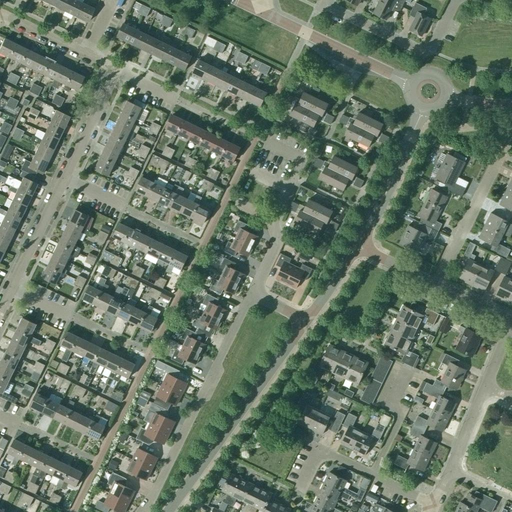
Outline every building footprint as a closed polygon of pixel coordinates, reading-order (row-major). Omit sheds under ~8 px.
[(69,0),(56,0),(53,7),(64,12),(69,0)] [(82,3),(76,0),(69,0),(64,12),(75,18),(82,3)] [(379,0),(373,14),(387,20),(394,4),(402,8),(405,0),(379,0)] [(142,16),(146,7),(134,2),(132,6),(140,9),(138,13),(142,16)] [(94,9),(82,3),(75,18),(87,23),(94,9)] [(426,8),(415,3),(409,16),(416,19),(410,31),(421,36),(430,18),(423,15),(426,8)] [(150,9),(146,7),(142,16),(146,18),(150,9)] [(165,26),(168,18),(164,16),(160,24),(165,26)] [(173,20),(168,18),(165,26),(169,28),(173,20)] [(186,22),(182,20),(178,28),(181,29),(183,28),(186,22)] [(129,44),(136,29),(124,23),(117,38),(129,44)] [(187,37),(191,29),(186,27),(183,35),(187,37)] [(147,34),(136,29),(129,44),(140,49),(147,34)] [(195,31),(191,29),(187,37),(191,39),(195,31)] [(158,40),(147,34),(140,49),(151,55),(158,40)] [(0,53),(9,58),(15,45),(4,39),(0,47),(0,53)] [(170,45),(158,40),(151,55),(162,60),(170,45)] [(217,52),(221,44),(217,42),(213,50),(217,52)] [(226,46),(221,44),(217,52),(222,54),(226,46)] [(20,64),(27,50),(15,45),(9,58),(20,64)] [(181,51),(170,45),(162,60),(174,65),(181,51)] [(31,69),(38,56),(27,50),(20,64),(31,69)] [(192,56),(181,51),(174,65),(185,71),(192,56)] [(240,63),(244,55),(239,53),(236,61),(240,63)] [(248,57),(244,55),(240,63),(244,65),(248,57)] [(42,75),(49,61),(38,56),(31,69),(42,75)] [(204,80),(211,65),(199,60),(192,74),(204,80)] [(54,80),(60,66),(49,61),(42,75),(54,80)] [(258,72),(262,74),(266,66),(262,64),(258,72)] [(222,71),(211,65),(204,80),(215,85),(222,71)] [(65,85),(72,72),(60,66),(54,80),(65,85)] [(266,66),(262,74),(266,76),(270,68),(266,66)] [(226,91),(233,76),(222,71),(215,85),(226,91)] [(83,78),(72,72),(65,85),(63,90),(68,93),(70,88),(76,91),(83,78)] [(11,83),(15,75),(10,73),(6,81),(11,83)] [(19,77),(15,75),(11,83),(15,85),(19,77)] [(244,81),(233,76),(226,91),(237,96),(244,81)] [(248,102),(255,87),(244,81),(237,96),(248,102)] [(256,87),(255,87),(248,102),(260,107),(267,92),(260,89),(263,83),(259,81),(256,87)] [(33,94),(37,86),(32,84),(29,92),(33,94)] [(41,88),(37,86),(33,94),(37,96),(41,88)] [(298,104),(308,109),(310,110),(316,98),(304,92),(298,104)] [(55,105),(59,97),(55,95),(51,103),(55,105)] [(9,97),(7,102),(15,106),(18,101),(9,97)] [(64,99),(59,97),(55,105),(60,107),(64,99)] [(310,110),(320,115),(322,117),(328,104),(316,98),(310,110)] [(41,111),(44,104),(35,100),(32,107),(41,111)] [(135,100),(133,104),(141,108),(145,110),(147,106),(135,100)] [(15,106),(7,102),(5,106),(13,110),(15,106)] [(143,122),(148,112),(141,109),(141,108),(128,102),(122,113),(136,120),(136,119),(143,122)] [(308,109),(298,104),(296,103),(289,115),(302,121),(308,109)] [(31,108),(29,112),(37,116),(39,112),(31,108)] [(314,127),(320,115),(310,110),(308,109),(302,121),(314,127)] [(55,111),(49,122),(64,129),(69,118),(55,111)] [(37,116),(29,112),(27,117),(35,121),(37,116)] [(353,124),(363,129),(365,130),(371,118),(359,112),(353,124)] [(130,131),(136,120),(122,113),(117,125),(130,131)] [(177,134),(184,121),(172,115),(166,129),(177,134)] [(365,130),(375,135),(377,137),(383,124),(371,118),(365,130)] [(188,140),(195,126),(184,121),(177,134),(188,140)] [(0,131),(7,135),(11,126),(3,122),(0,128),(0,131)] [(44,133),(58,140),(64,129),(49,122),(44,133)] [(151,127),(159,131),(161,127),(153,123),(151,127)] [(363,129),(353,124),(350,123),(344,135),(357,141),(363,129)] [(125,142),(130,131),(117,125),(111,136),(125,142)] [(200,145),(206,132),(195,126),(188,140),(200,145)] [(157,135),(159,131),(151,127),(149,132),(157,135)] [(15,128),(13,132),(21,136),(23,132),(15,128)] [(369,147),(375,135),(365,130),(363,129),(357,141),(369,147)] [(21,136),(13,132),(11,137),(19,141),(21,136)] [(211,151),(217,137),(206,132),(200,145),(211,151)] [(53,152),(58,140),(44,133),(41,140),(32,136),(30,140),(39,145),(53,152)] [(119,154),(125,142),(111,136),(106,147),(119,154)] [(222,156),(229,142),(217,137),(211,151),(222,156)] [(240,148),(229,142),(222,156),(233,162),(240,148)] [(0,157),(7,160),(13,147),(7,144),(0,157)] [(33,156),(47,163),(53,152),(39,145),(33,156)] [(140,150),(148,154),(150,149),(142,145),(140,150)] [(114,165),(119,154),(106,147),(100,158),(114,165)] [(166,157),(170,149),(166,147),(162,155),(166,157)] [(146,158),(148,154),(140,150),(138,154),(146,158)] [(443,164),(436,177),(447,182),(444,188),(461,197),(465,189),(454,183),(464,164),(463,164),(466,159),(455,153),(452,159),(442,154),(438,162),(443,164)] [(25,160),(22,165),(20,170),(32,176),(35,171),(42,175),(47,163),(33,156),(30,163),(25,160)] [(328,168),(338,173),(340,174),(346,162),(334,156),(328,168)] [(108,176),(114,165),(100,158),(95,170),(108,176)] [(161,168),(165,160),(160,158),(156,166),(161,168)] [(189,168),(193,160),(188,158),(185,166),(189,168)] [(169,162),(165,160),(161,168),(158,173),(163,176),(169,162)] [(197,162),(193,160),(189,168),(193,170),(197,162)] [(340,174),(349,179),(352,180),(358,168),(346,162),(340,174)] [(338,173),(328,168),(325,167),(319,179),(331,185),(338,173)] [(129,172),(137,176),(139,172),(131,168),(129,172)] [(211,179),(215,170),(211,168),(207,177),(211,179)] [(183,179),(187,171),(183,169),(179,177),(183,179)] [(220,173),(215,170),(211,179),(215,181),(220,173)] [(191,173),(187,171),(183,179),(187,181),(191,173)] [(135,180),(137,176),(129,172),(127,176),(135,180)] [(349,179),(340,174),(338,173),(331,185),(343,191),(349,179)] [(10,186),(31,197),(37,185),(22,178),(21,182),(8,176),(4,184),(10,186)] [(135,191),(147,197),(154,183),(142,177),(135,191)] [(154,183),(147,197),(158,202),(165,188),(167,183),(160,179),(159,182),(155,180),(154,183)] [(205,190),(209,182),(205,180),(201,188),(205,190)] [(214,184),(209,182),(205,190),(210,192),(214,184)] [(26,208),(31,197),(10,186),(8,191),(15,194),(11,201),(26,208)] [(158,202),(169,208),(178,189),(174,187),(172,191),(165,188),(158,202)] [(181,213),(187,199),(181,196),(184,189),(179,187),(178,189),(169,208),(181,213)] [(438,232),(442,224),(437,221),(447,200),(429,191),(418,213),(423,215),(419,223),(438,232)] [(511,195),(505,192),(499,204),(511,210),(511,213),(511,217),(511,195)] [(194,202),(187,199),(181,213),(192,218),(202,198),(197,196),(194,202)] [(303,211),(312,216),(315,217),(321,205),(309,200),(303,211)] [(6,212),(20,219),(26,208),(11,201),(6,212)] [(198,204),(192,218),(203,224),(210,210),(198,204)] [(315,217),(324,222),(327,224),(333,211),(321,205),(315,217)] [(15,230),(20,219),(6,212),(0,209),(0,214),(4,216),(1,223),(15,230)] [(75,210),(69,222),(75,224),(88,230),(89,231),(93,218),(89,216),(75,210)] [(312,216),(303,211),(300,210),(294,222),(306,228),(312,216)] [(236,215),(230,212),(227,218),(232,221),(236,215)] [(511,217),(508,222),(490,213),(484,225),(503,234),(509,237),(511,230),(511,217)] [(318,234),(324,222),(315,217),(312,216),(306,228),(318,234)] [(238,233),(235,238),(253,247),(258,237),(247,231),(250,226),(238,221),(233,231),(238,233)] [(69,222),(64,233),(78,239),(81,233),(86,235),(88,230),(75,224),(69,222)] [(0,236),(9,241),(15,230),(1,223),(0,224),(0,236)] [(119,244),(123,246),(131,229),(120,223),(113,237),(120,240),(119,244)] [(434,240),(438,232),(419,223),(416,230),(408,226),(399,243),(418,252),(426,235),(434,240)] [(302,230),(293,225),(290,231),(299,236),(302,230)] [(498,244),(503,234),(484,225),(478,238),(493,245),(490,250),(506,258),(510,250),(498,244)] [(111,229),(105,226),(102,232),(108,235),(111,229)] [(131,229),(123,246),(122,248),(127,250),(129,247),(135,250),(136,248),(142,235),(131,229)] [(106,239),(108,235),(102,232),(100,231),(98,235),(106,239)] [(79,253),(81,249),(74,246),(78,239),(64,233),(59,244),(79,253)] [(106,239),(98,235),(96,239),(104,243),(106,239)] [(154,240),(142,235),(136,248),(147,253),(154,240)] [(0,250),(4,253),(9,241),(0,236),(0,250)] [(253,247),(235,238),(233,244),(228,241),(223,251),(235,257),(237,251),(248,257),(253,247)] [(154,240),(147,253),(147,254),(144,259),(156,264),(158,259),(165,245),(154,240)] [(471,285),(481,266),(473,261),(475,256),(471,254),(476,245),(470,242),(464,255),(469,258),(459,278),(466,281),(465,282),(471,285)] [(59,258),(67,262),(70,255),(77,258),(79,253),(59,244),(53,255),(59,258)] [(158,259),(169,264),(173,256),(176,251),(165,245),(158,259)] [(212,250),(209,256),(215,258),(218,252),(212,250)] [(101,259),(109,263),(113,255),(105,251),(101,259)] [(188,257),(176,251),(173,256),(169,264),(166,272),(170,274),(174,266),(181,270),(188,257)] [(89,253),(87,258),(95,262),(97,257),(89,253)] [(286,284),(294,266),(289,264),(291,259),(281,254),(276,265),(281,268),(276,279),(286,284)] [(53,255),(48,266),(61,273),(65,274),(67,271),(63,269),(67,262),(59,258),(53,255)] [(114,265),(118,257),(113,255),(109,263),(114,265)] [(122,259),(118,257),(114,265),(118,267),(122,259)] [(500,272),(506,260),(500,257),(494,270),(500,272)] [(95,262),(87,258),(85,262),(93,266),(95,262)] [(224,270),(222,275),(221,276),(239,285),(244,275),(233,269),(236,264),(224,258),(220,268),(224,270)] [(511,262),(506,260),(500,272),(505,275),(511,262)] [(300,269),(294,266),(286,284),(296,289),(301,278),(307,280),(312,269),(302,264),(300,269)] [(61,273),(48,266),(42,278),(56,284),(61,273)] [(136,276),(140,268),(136,266),(132,274),(136,276)] [(493,272),(481,266),(471,285),(478,288),(478,287),(485,290),(493,272)] [(108,277),(112,269),(107,267),(103,275),(108,277)] [(144,270),(140,268),(136,276),(140,278),(144,270)] [(116,271),(112,269),(108,277),(112,279),(116,271)] [(221,276),(222,275),(215,272),(211,279),(214,280),(209,289),(221,295),(223,289),(234,295),(239,285),(221,276)] [(78,276),(76,280),(84,284),(86,280),(78,276)] [(158,287),(162,279),(158,276),(154,285),(158,287)] [(130,277),(126,286),(130,288),(134,280),(130,277)] [(501,300),(507,303),(511,293),(511,280),(504,277),(495,295),(502,298),(501,300)] [(94,305),(104,284),(107,280),(101,278),(96,289),(89,286),(83,299),(94,305)] [(167,281),(162,279),(158,287),(163,289),(167,281)] [(198,279),(195,285),(201,287),(203,282),(198,279)] [(84,284),(76,280),(74,284),(82,288),(84,284)] [(128,321),(135,308),(128,305),(135,290),(139,282),(134,280),(130,288),(129,290),(117,316),(128,321)] [(106,310),(112,297),(106,294),(109,287),(104,284),(94,305),(106,310)] [(106,310),(117,316),(129,290),(124,287),(118,300),(112,297),(106,310)] [(153,299),(157,290),(152,288),(148,296),(153,299)] [(161,292),(157,290),(153,299),(157,301),(161,292)] [(171,298),(161,293),(159,297),(163,299),(163,301),(168,304),(169,302),(171,298)] [(207,306),(204,312),(222,320),(227,310),(216,305),(218,300),(207,294),(202,304),(207,306)] [(139,327),(148,308),(145,306),(142,311),(135,308),(128,321),(139,327)] [(148,308),(139,327),(151,332),(154,326),(157,319),(157,318),(151,315),(154,308),(149,306),(148,308)] [(424,316),(423,316),(403,306),(396,319),(418,329),(424,316)] [(426,308),(423,316),(424,316),(428,318),(426,322),(433,326),(439,314),(426,308)] [(222,320),(204,312),(201,317),(197,315),(192,325),(203,331),(206,325),(217,330),(222,320)] [(30,337),(30,336),(36,325),(23,318),(17,330),(30,337)] [(446,334),(452,321),(446,318),(440,331),(446,334)] [(390,331),(412,342),(418,329),(396,319),(390,331)] [(185,325),(178,321),(175,327),(182,331),(185,325)] [(476,346),(481,336),(466,329),(460,326),(458,330),(464,333),(456,349),(472,357),(477,347),(476,346)] [(186,341),(183,346),(201,355),(205,345),(194,339),(197,334),(186,328),(181,338),(186,341)] [(11,341),(25,348),(28,341),(39,347),(42,342),(30,336),(30,337),(17,330),(11,341)] [(404,354),(406,355),(412,342),(390,331),(384,344),(404,354)] [(72,351),(79,338),(67,332),(60,345),(67,349),(61,360),(66,363),(72,351)] [(431,345),(434,337),(429,335),(426,342),(431,345)] [(90,343),(79,338),(72,351),(83,357),(90,343)] [(47,340),(45,344),(53,348),(55,343),(47,340)] [(19,359),(25,348),(11,341),(6,352),(19,359)] [(101,348),(90,343),(83,357),(90,360),(86,367),(91,369),(101,348)] [(53,348),(45,344),(43,348),(51,352),(53,348)] [(332,373),(342,351),(329,345),(319,365),(315,363),(310,375),(307,380),(315,384),(323,368),(332,373)] [(201,355),(183,346),(180,351),(176,349),(171,359),(182,365),(185,359),(196,365),(201,355)] [(112,354),(101,348),(91,369),(89,373),(94,375),(99,364),(106,367),(112,354)] [(344,379),(355,357),(342,351),(332,373),(344,379)] [(1,364),(14,370),(19,359),(6,352),(1,364)] [(409,357),(406,355),(404,354),(401,362),(413,368),(418,356),(411,353),(409,357)] [(112,354),(106,367),(112,370),(108,378),(113,380),(123,359),(112,354)] [(433,386),(444,391),(447,385),(456,390),(466,371),(456,366),(459,361),(446,354),(441,363),(449,366),(441,382),(436,380),(433,386)] [(368,363),(355,357),(344,379),(357,385),(368,363)] [(381,357),(379,362),(390,367),(392,362),(381,357)] [(135,365),(123,359),(113,380),(118,382),(122,375),(128,378),(135,365)] [(37,362),(34,366),(43,370),(45,366),(37,362)] [(390,367),(379,362),(376,367),(387,373),(390,367)] [(61,373),(65,365),(61,363),(57,371),(61,373)] [(0,377),(8,381),(14,370),(1,364),(0,364),(0,377)] [(174,375),(173,377),(178,380),(177,370),(164,364),(161,369),(174,375)] [(69,367),(65,365),(61,373),(65,376),(69,367)] [(43,370),(34,366),(32,371),(40,375),(43,370)] [(387,373),(376,367),(374,373),(385,378),(387,373)] [(72,379),(77,381),(81,374),(76,372),(72,379)] [(374,373),(371,378),(382,383),(385,378),(374,373)] [(55,385),(59,377),(55,375),(51,374),(48,380),(52,382),(51,383),(55,385)] [(83,384),(87,376),(83,374),(79,382),(83,384)] [(187,384),(178,380),(173,377),(167,374),(162,385),(181,395),(187,384)] [(92,378),(87,376),(83,384),(88,386),(92,378)] [(0,391),(3,393),(8,381),(0,377),(0,391)] [(64,379),(59,377),(55,385),(60,387),(64,379)] [(371,378),(368,384),(379,389),(382,383),(371,378)] [(441,397),(444,391),(433,386),(427,383),(423,381),(419,390),(423,391),(438,399),(433,410),(449,418),(456,404),(441,397)] [(333,391),(335,386),(327,382),(325,387),(333,391)] [(26,384),(23,389),(32,393),(34,388),(26,384)] [(368,384),(366,389),(377,394),(379,389),(368,384)] [(106,395),(110,387),(105,385),(101,393),(106,395)] [(181,395),(162,385),(157,396),(176,406),(181,395)] [(78,396),(82,388),(77,386),(73,394),(78,396)] [(114,389),(110,387),(106,395),(110,397),(114,389)] [(86,390),(82,388),(78,396),(82,398),(86,390)] [(32,393),(23,389),(21,393),(29,397),(32,393)] [(48,399),(49,400),(52,393),(47,390),(45,392),(39,389),(37,394),(30,407),(42,413),(48,399)] [(354,393),(346,389),(344,394),(351,398),(354,393)] [(366,389),(363,394),(374,400),(377,394),(366,389)] [(310,429),(319,411),(309,406),(314,397),(306,392),(299,405),(305,408),(298,423),(310,429)] [(0,405),(12,410),(16,397),(5,393),(3,399),(7,400),(5,405),(1,404),(0,405)] [(374,400),(363,394),(360,400),(372,405),(374,400)] [(100,407),(104,399),(100,396),(96,405),(100,407)] [(60,405),(49,400),(48,399),(42,413),(53,418),(60,405)] [(109,401),(104,399),(100,407),(105,409),(105,408),(112,412),(115,405),(108,402),(109,401)] [(53,418),(64,424),(71,410),(75,403),(70,401),(67,408),(60,405),(53,418)] [(150,424),(169,433),(175,422),(162,416),(165,409),(152,403),(143,421),(150,424)] [(71,410),(64,424),(75,429),(82,416),(71,410)] [(413,425),(425,431),(428,425),(442,432),(449,418),(433,410),(427,421),(418,416),(413,425)] [(331,417),(319,411),(310,429),(322,434),(331,417)] [(336,433),(345,415),(337,412),(334,418),(336,419),(330,430),(336,433)] [(353,449),(361,431),(352,427),(357,417),(349,413),(342,426),(348,429),(340,443),(353,449)] [(107,421),(96,415),(94,421),(93,421),(86,435),(98,441),(99,439),(102,433),(105,427),(104,426),(107,421)] [(82,416),(75,429),(86,435),(93,421),(82,416)] [(371,436),(361,431),(353,449),(365,455),(372,441),(377,443),(385,427),(377,423),(371,436)] [(169,433),(150,424),(147,431),(141,428),(136,439),(148,445),(151,438),(164,444),(169,433)] [(414,449),(430,457),(437,443),(422,436),(425,431),(413,425),(409,434),(419,438),(414,449)] [(9,441),(2,438),(0,442),(0,448),(4,450),(9,441)] [(19,459),(26,445),(15,440),(8,453),(15,457),(12,464),(16,466),(20,459),(19,459)] [(37,451),(26,445),(19,459),(20,459),(31,464),(37,451)] [(133,460),(152,469),(157,458),(138,449),(133,460)] [(423,471),(430,457),(414,449),(408,460),(398,456),(394,464),(406,470),(409,464),(423,471)] [(48,456),(37,451),(31,464),(37,467),(33,475),(38,478),(48,456)] [(60,462),(48,456),(38,478),(42,480),(46,472),(53,475),(60,462)] [(119,463),(112,460),(108,468),(115,471),(119,463)] [(146,480),(152,469),(133,460),(127,471),(146,480)] [(71,467),(60,462),(53,475),(60,479),(56,486),(60,488),(71,467)] [(82,473),(71,467),(60,488),(65,491),(69,483),(76,487),(82,473)] [(8,482),(12,473),(8,471),(4,479),(8,482)] [(329,472),(324,483),(349,496),(361,501),(366,491),(360,488),(357,494),(343,487),(346,481),(329,472)] [(17,475),(12,473),(8,482),(12,484),(17,475)] [(113,487),(110,493),(129,503),(134,492),(127,488),(127,479),(113,473),(107,484),(113,487)] [(228,505),(241,479),(230,473),(222,489),(221,491),(228,494),(224,503),(222,502),(219,509),(225,511),(228,505)] [(236,499),(242,501),(251,484),(241,479),(228,505),(232,507),(236,499)] [(31,493),(35,484),(30,482),(26,490),(31,493)] [(349,496),(324,483),(318,493),(336,502),(339,496),(347,500),(349,496)] [(39,486),(35,484),(31,493),(35,495),(39,486)] [(244,511),(250,511),(261,489),(251,484),(242,501),(248,504),(244,511)] [(11,487),(7,485),(3,493),(7,495),(11,487)] [(269,499),(272,494),(261,489),(250,511),(255,511),(257,508),(263,511),(269,499)] [(468,502),(479,508),(487,511),(492,511),(497,502),(476,492),(474,497),(469,495),(467,499),(469,500),(468,502)] [(53,504),(57,495),(53,493),(49,501),(53,504)] [(124,511),(129,503),(110,493),(104,504),(98,501),(95,508),(103,511),(107,511),(110,507),(119,511),(124,511)] [(336,502),(318,493),(313,504),(330,511),(341,511),(342,511),(333,508),(336,502)] [(376,504),(378,498),(368,493),(365,499),(376,504)] [(25,504),(29,496),(25,494),(21,502),(25,504)] [(62,498),(57,495),(53,504),(57,506),(62,498)] [(33,498),(29,496),(25,504),(29,506),(33,498)] [(275,511),(280,504),(269,499),(263,511),(262,511),(275,511)] [(456,511),(458,511),(476,511),(479,508),(468,502),(466,506),(460,503),(456,511)]
